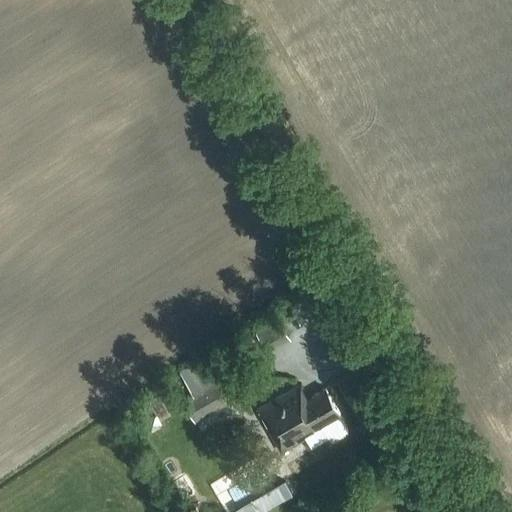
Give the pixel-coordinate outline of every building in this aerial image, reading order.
[(275,313),(252,326),(266,350),(289,337),(275,313)] [(195,402),(205,419),(243,396),(229,373),(191,396),(195,402)] [(321,425),(340,414),(326,388),(308,398),(299,384),(256,409),(281,453),(324,429),(321,425)] [(195,402),(186,407),(196,424),(205,419),(195,402)] [(288,481),(255,496),(262,511),(295,496),(288,481)]
